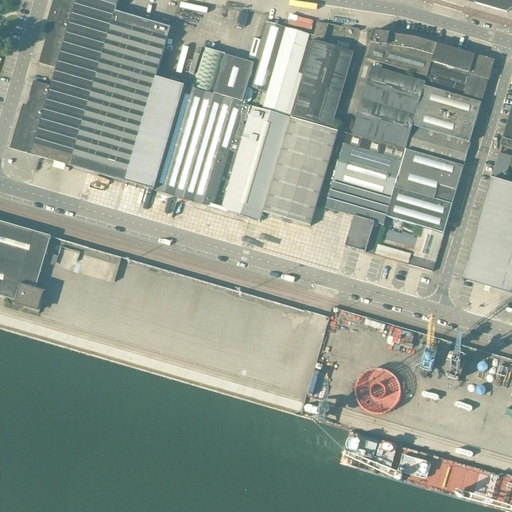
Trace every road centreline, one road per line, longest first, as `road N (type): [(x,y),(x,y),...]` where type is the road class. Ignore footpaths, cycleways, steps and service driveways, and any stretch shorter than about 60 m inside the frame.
road 1 (unclassified): [(434,311),(0,184)]
road 2 (unclassified): [(434,311),(511,53)]
road 3 (unclassified): [(511,43),(331,0)]
road 4 (unclassified): [(0,146),(40,0)]
